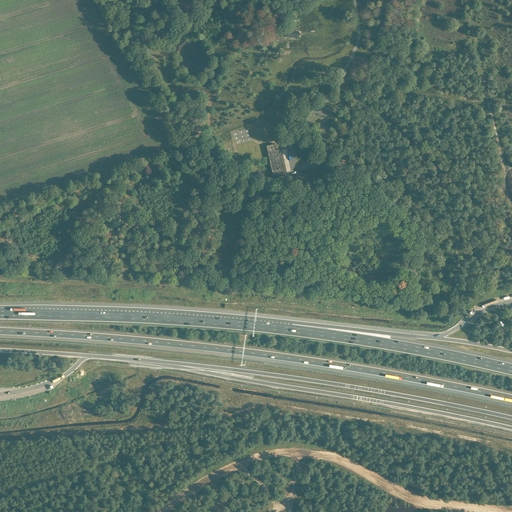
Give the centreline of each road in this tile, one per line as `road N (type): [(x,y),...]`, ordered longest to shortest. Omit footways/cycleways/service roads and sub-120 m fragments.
road 1 (track): [(511,447),(256,402),(210,424),(0,435)]
road 2 (motorway): [(0,330),(276,355),(511,398)]
road 3 (track): [(511,508),(411,497),(330,454),(293,448),(221,467),(158,511)]
road 4 (motorway): [(161,363),(511,428)]
road 5 (motorway): [(161,363),(360,387),(511,417)]
road 6 (motorway): [(281,327),(0,313)]
road 7 (motorway): [(511,368),(281,327)]
road 8 (unknown): [(354,0),(353,47),(291,150)]
road 9 (motorway): [(436,337),(281,327)]
